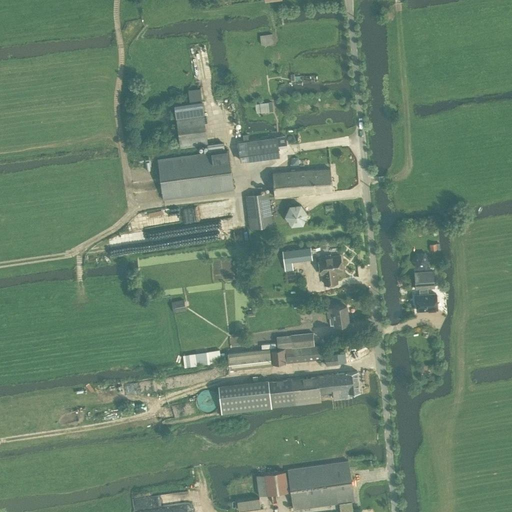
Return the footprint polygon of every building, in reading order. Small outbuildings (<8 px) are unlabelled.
[(272,34),(260,35),(261,44),(263,44),(273,43),(272,34)] [(256,113),(269,111),(269,109),(272,108),(272,102),(255,104),(256,113)] [(179,148),(207,144),(203,115),(176,118),(179,148)] [(248,160),(272,157),(270,141),(247,143),(248,160)] [(163,200),(234,190),(229,150),(158,160),(163,200)] [(275,197),(332,191),(330,169),(273,173),(275,197)] [(249,228),(273,225),(268,193),(245,196),(249,228)] [(291,225),(303,224),(308,214),(301,204),(289,205),(284,216),(291,225)] [(310,246),(282,250),(284,262),(292,261),(312,259),(310,246)] [(426,268),(430,260),(425,252),(416,253),(412,261),(417,268),(426,268)] [(335,276),(335,272),(342,271),(340,255),(318,258),(321,274),(323,274),(325,284),(337,283),(336,276),(335,276)] [(433,271),(414,272),(415,289),(419,289),(419,295),(414,295),(414,302),(416,302),(417,311),(428,310),(428,312),(435,311),(435,309),(437,309),(436,293),(429,293),(429,289),(434,288),(433,271)] [(174,312),(185,310),(183,300),(172,302),(174,312)] [(349,324),(346,306),(327,309),(328,317),(333,316),(334,325),(349,324)] [(276,336),(277,348),(314,345),(313,332),(276,336)] [(320,344),(314,345),(277,348),(277,349),(271,350),(273,364),(322,359),(321,345),(320,345),(320,344)] [(209,363),(228,360),(228,353),(227,353),(220,354),(219,349),(207,351),(184,355),(185,366),(209,363)] [(269,349),(228,353),(228,360),(229,369),(270,365),(270,360),(269,349)] [(326,366),(338,364),(337,354),(325,355),(326,366)] [(332,392),(333,398),(342,397),(342,396),(341,391),(349,390),(349,388),(359,387),(357,371),(317,375),(291,378),(219,385),(222,413),(227,412),(233,412),(263,408),(294,405),(303,404),(321,402),(321,401),(320,400),(320,394),(332,392)] [(353,511),(352,501),(354,501),(348,461),(288,469),(294,509),(339,503),(340,511),(353,511)] [(259,496),(267,494),(288,492),(285,471),(264,474),(256,475),(259,496)] [(238,510),(260,507),(259,497),(237,500),(238,510)]
